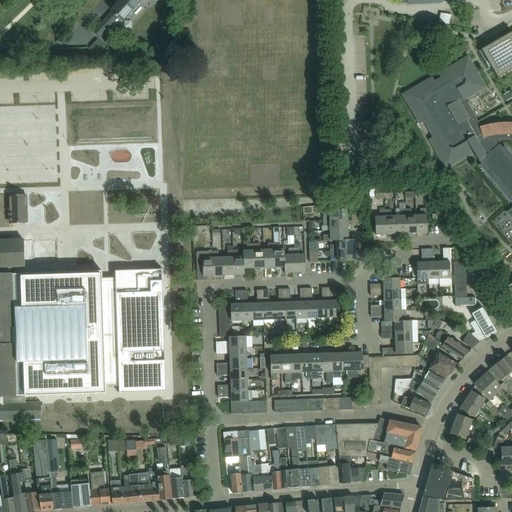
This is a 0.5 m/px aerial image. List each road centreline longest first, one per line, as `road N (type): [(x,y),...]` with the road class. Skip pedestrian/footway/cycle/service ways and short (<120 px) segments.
road 1 (residential): [(364,282),(211,289),(214,425)]
road 2 (residential): [(214,425),(217,503),(412,485)]
road 3 (residential): [(509,337),(484,295),(475,257),(455,236),(435,238),(364,282)]
road 4 (residential): [(214,425),(385,414),(433,423)]
road 5 (residential): [(269,349),(364,344),(364,282)]
